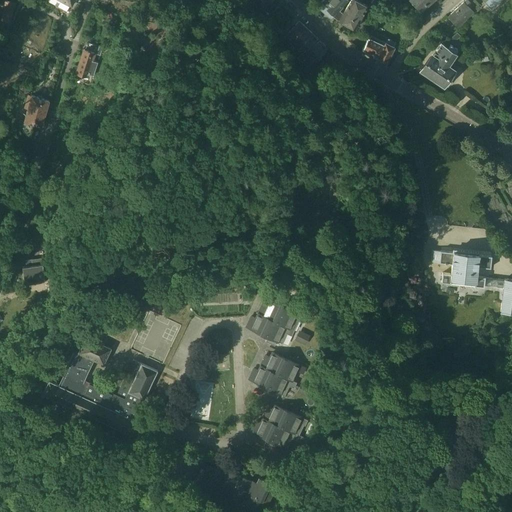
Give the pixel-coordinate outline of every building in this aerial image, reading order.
[(0,0),(0,28),(4,29),(5,21),(11,22),(16,1),(9,0),(0,0)] [(74,0),(49,0),(48,2),(67,12),(70,5),(71,6),(74,0)] [(322,0),(322,1),(328,7),(327,9),(334,14),(333,16),(339,21),(339,20),(340,20),(343,14),(340,11),(343,7),(341,5),(346,0),(322,0)] [(350,0),(343,14),(340,20),(355,28),(357,25),(363,28),(373,10),(367,7),(367,5),(363,3),(365,0),(350,0)] [(409,0),(420,12),(432,0),(409,0)] [(458,28),(475,13),(469,6),(472,4),(468,0),(465,0),(448,17),(458,28)] [(487,0),(485,2),(484,3),(491,10),(501,0),(487,0)] [(262,6),(257,11),(260,14),(265,9),(264,8),(262,6)] [(297,48),(301,44),(312,32),(299,21),(284,37),(297,48)] [(457,31),(449,39),(453,43),(461,35),(457,31)] [(313,63),(328,47),(312,32),(301,44),(306,48),(298,57),(308,66),(312,62),(313,63)] [(369,37),(363,49),(374,54),(373,56),(377,58),(376,61),(385,66),(385,65),(394,46),(396,42),(388,38),(386,43),(385,42),(370,35),(369,37)] [(84,48),(76,72),(88,76),(88,74),(93,75),(97,62),(93,61),(95,53),(100,54),(103,47),(88,42),(85,48),(84,48)] [(458,49),(451,44),(448,49),(441,44),(423,71),(444,85),(454,69),(448,65),(455,54),(454,53),(458,49)] [(23,121),(21,128),(27,136),(31,137),(35,124),(41,126),(49,100),(32,95),(32,96),(27,111),(25,121),(23,121)] [(432,249),(431,261),(439,262),(452,264),(451,273),(443,272),(442,282),(450,283),(450,285),(459,286),(460,279),(466,280),(465,287),(474,288),(474,286),(475,286),(484,287),(485,277),(476,276),(476,275),(477,266),(490,268),(492,256),(480,254),(453,251),(441,250),(432,249)] [(45,279),(44,277),(48,277),(47,269),(43,269),(43,264),(42,264),(41,257),(32,259),(35,281),(45,279)] [(25,282),(35,281),(32,259),(26,259),(26,266),(22,266),(25,282)] [(500,311),(500,312),(511,313),(511,279),(504,278),(500,311)] [(282,343),(287,333),(292,335),(299,320),(300,320),(303,315),(302,314),(304,310),(289,303),(287,308),(270,299),(267,306),(262,304),(255,319),(251,317),(246,326),(268,336),(265,341),(274,345),(277,341),(282,343)] [(298,332),(295,339),(306,344),(309,337),(298,332)] [(42,394),(39,401),(80,420),(84,413),(136,438),(143,423),(131,417),(140,397),(144,399),(158,370),(142,363),(142,361),(137,359),(120,396),(86,380),(96,360),(104,364),(104,363),(111,348),(87,336),(80,351),(79,352),(75,350),(67,367),(69,368),(61,385),(49,380),(42,394)] [(277,398),(279,393),(285,396),(290,386),(294,388),(297,382),(292,380),(297,370),(303,373),(305,367),(273,352),(270,358),(265,356),(258,371),(254,369),(249,379),(270,389),(268,393),(277,398)] [(302,382),(298,391),(308,396),(313,387),(302,382)] [(308,420),(275,404),(272,410),(267,408),(260,423),(256,421),(251,431),(283,446),(283,445),(287,447),(292,438),(297,440),(299,434),(304,424),(305,425),(308,420)] [(311,440),(299,434),(297,440),(308,445),(311,440)] [(204,463),(194,485),(210,492),(212,487),(254,507),(256,502),(266,506),(276,485),(270,482),(258,477),(256,482),(218,464),(216,469),(204,463)]
